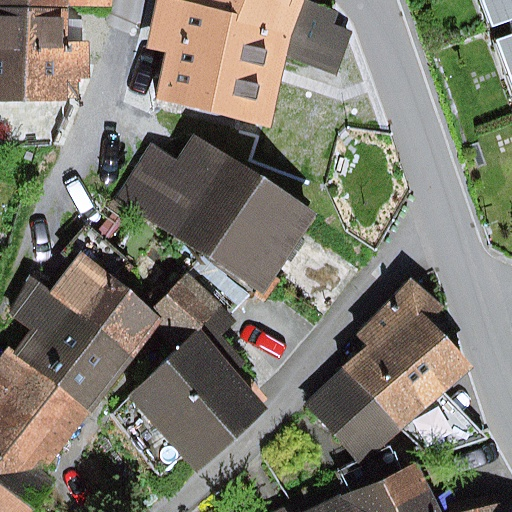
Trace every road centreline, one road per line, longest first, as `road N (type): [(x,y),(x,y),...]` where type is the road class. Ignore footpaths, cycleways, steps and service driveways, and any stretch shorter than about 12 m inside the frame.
road 1 (residential): [(446,222),(231,458),(168,511)]
road 2 (tertiary): [(446,222),(366,0)]
